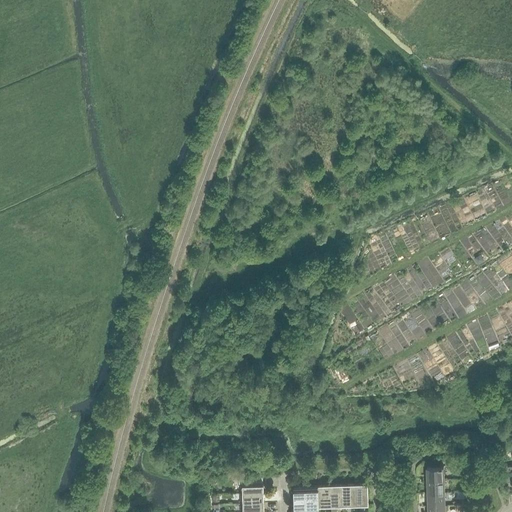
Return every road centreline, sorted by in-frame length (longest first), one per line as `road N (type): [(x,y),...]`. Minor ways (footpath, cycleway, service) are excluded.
road 1 (track): [(511,297),(343,389)]
road 2 (track): [(511,209),(348,297)]
road 3 (track): [(511,157),(394,55)]
